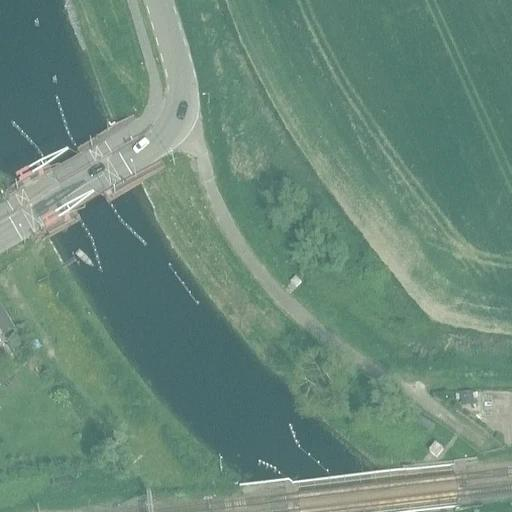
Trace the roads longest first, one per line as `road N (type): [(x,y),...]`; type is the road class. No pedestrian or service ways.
road 1 (unclassified): [(408,390),(314,329),(245,257),(214,201),(204,156),(177,127)]
road 2 (tertiary): [(0,235),(177,127)]
road 3 (tertiary): [(177,127),(182,92),(162,0)]
